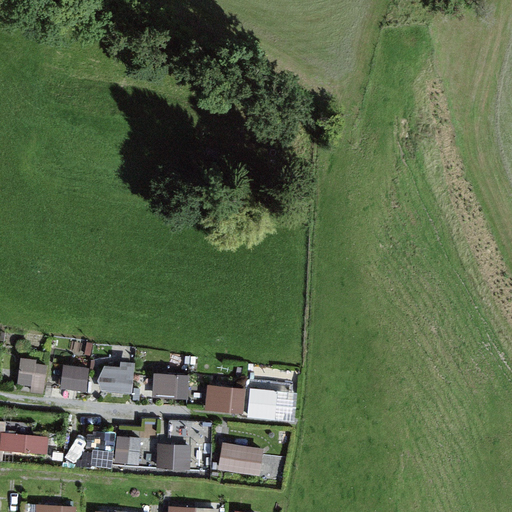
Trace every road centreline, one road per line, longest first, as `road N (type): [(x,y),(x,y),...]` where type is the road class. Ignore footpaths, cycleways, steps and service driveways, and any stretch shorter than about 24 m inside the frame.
road 1 (track): [(197,484),(0,473)]
road 2 (track): [(194,412),(50,406),(0,395)]
